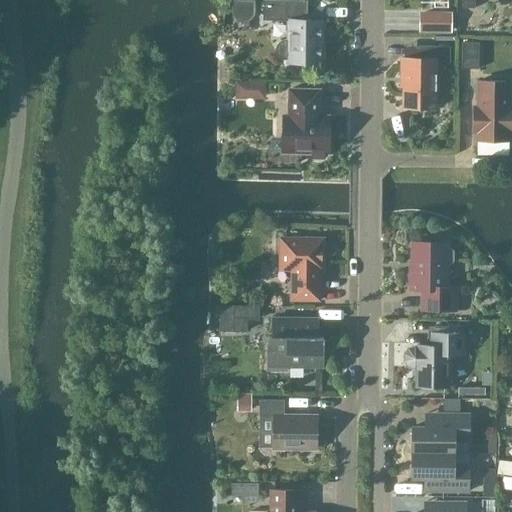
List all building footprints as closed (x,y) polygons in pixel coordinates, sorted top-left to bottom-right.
[(282,57),(283,58),(287,58),(287,62),(321,63),(322,20),(304,20),(304,1),(262,0),(262,21),(288,21),(288,41),(284,41),(282,42),(281,42),(280,44),(279,45),(279,46),(278,47),(278,49),(278,50),(278,52),(279,53),(279,54),(280,55),(281,57),(282,57)] [(421,14),(420,30),(450,30),(450,14),(421,14)] [(462,42),(461,68),(478,68),(478,43),(462,42)] [(450,46),(418,46),(417,58),(401,58),(401,76),(403,76),(403,108),(435,108),(435,62),(449,62),(450,46)] [(473,117),(473,132),(477,133),(477,141),(508,141),(508,133),(511,132),(511,106),(509,107),(509,81),(478,81),(477,117),(473,117)] [(282,116),(282,153),(312,153),(312,158),(324,158),(324,154),(328,154),(329,116),(319,116),(319,90),(288,89),(288,116),(282,116)] [(291,300),(319,300),(319,270),(323,270),(324,238),(280,238),(279,270),(291,270),(291,300)] [(409,272),(409,290),(421,290),(421,310),(455,310),(455,286),(447,286),(447,264),(451,264),(453,261),(453,251),(451,248),(447,248),(447,244),(429,244),(429,242),(411,242),(411,260),(413,260),(413,272),(409,272)] [(244,331),(244,320),(259,320),(259,306),(232,305),(232,331),(244,331)] [(267,337),(267,370),(287,370),(287,367),(322,367),(322,350),(320,345),(317,345),(317,318),(272,318),(272,337),(267,337)] [(412,367),(414,367),(416,367),(416,386),(448,387),(448,354),(463,354),(463,327),(434,326),(433,346),(416,345),(416,347),(414,347),(412,348),(409,349),(408,350),(407,351),(406,352),(405,353),(405,354),(404,356),(404,357),(404,358),(405,360),(405,361),(406,363),(407,365),(409,366),(411,367),(412,367)] [(259,400),(258,416),(273,416),(273,448),(315,449),(316,416),(283,415),(283,400),(259,400)] [(411,452),(453,452),(454,440),(468,441),(468,414),(425,414),(425,427),(412,426),(411,452)] [(453,464),(453,452),(411,452),(411,478),(424,478),(424,491),(467,491),(468,465),(453,464)] [(314,511),(315,511),(298,511),(298,490),(270,490),(270,511),(267,511),(266,511),(314,511)] [(464,511),(465,502),(424,502),(423,511),(464,511)]
